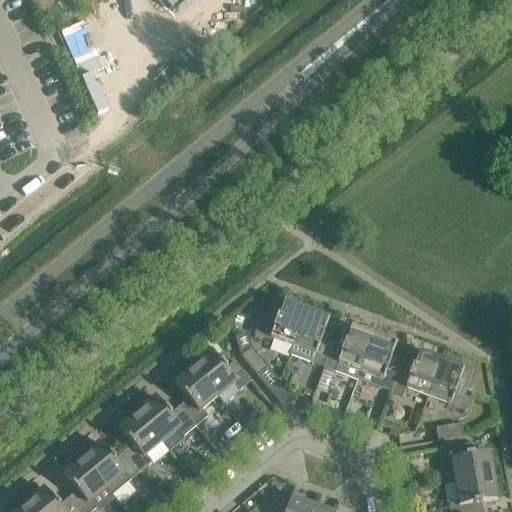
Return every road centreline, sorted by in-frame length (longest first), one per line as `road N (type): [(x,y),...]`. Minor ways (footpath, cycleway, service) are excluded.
road 1 (tertiary): [(0,354),(180,202),(367,20)]
road 2 (tertiary): [(367,20),(292,69),(0,315)]
road 3 (residential): [(381,511),(366,461),(298,437),(204,511)]
